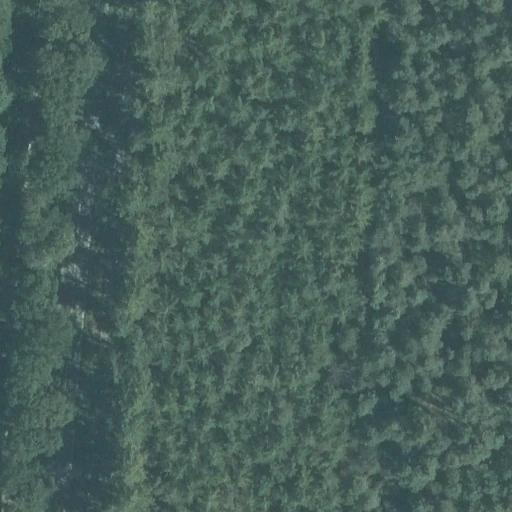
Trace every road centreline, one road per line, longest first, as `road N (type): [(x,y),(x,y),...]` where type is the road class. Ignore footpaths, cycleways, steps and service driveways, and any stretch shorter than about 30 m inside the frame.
road 1 (track): [(332,511),(374,0)]
road 2 (secondary): [(54,511),(94,0)]
